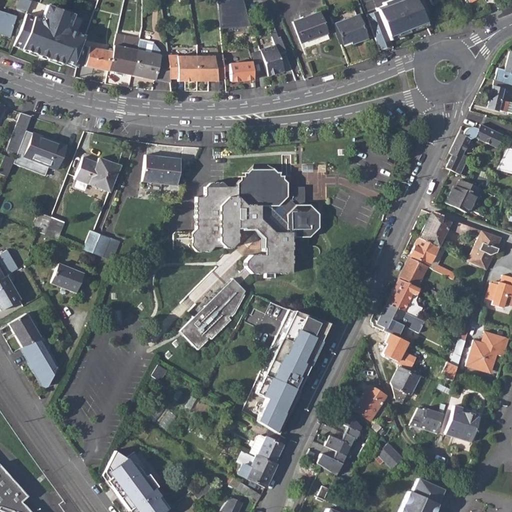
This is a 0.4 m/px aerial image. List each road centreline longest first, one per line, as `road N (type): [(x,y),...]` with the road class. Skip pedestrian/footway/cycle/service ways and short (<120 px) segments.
road 1 (residential): [(272,511),(414,199)]
road 2 (tertiary): [(429,58),(336,88),(192,118)]
road 3 (tertiary): [(192,118),(280,120),(401,99)]
road 4 (tertiary): [(0,75),(86,105),(192,118)]
road 5 (residential): [(102,511),(0,362)]
